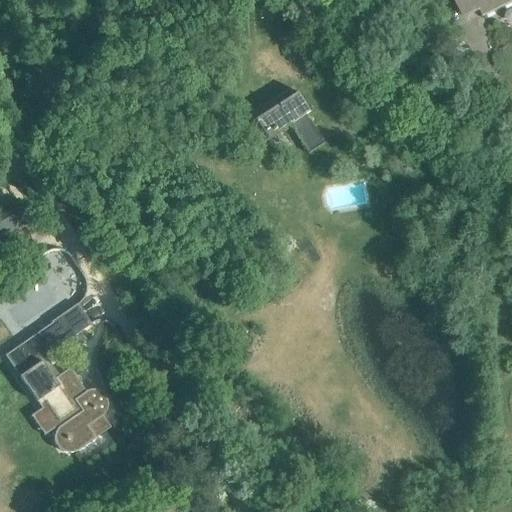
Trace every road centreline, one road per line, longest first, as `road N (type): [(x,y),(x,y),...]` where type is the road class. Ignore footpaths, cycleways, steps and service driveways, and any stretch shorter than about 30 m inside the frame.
road 1 (unclassified): [(232,511),(145,373),(0,104)]
road 2 (residential): [(427,128),(276,0)]
